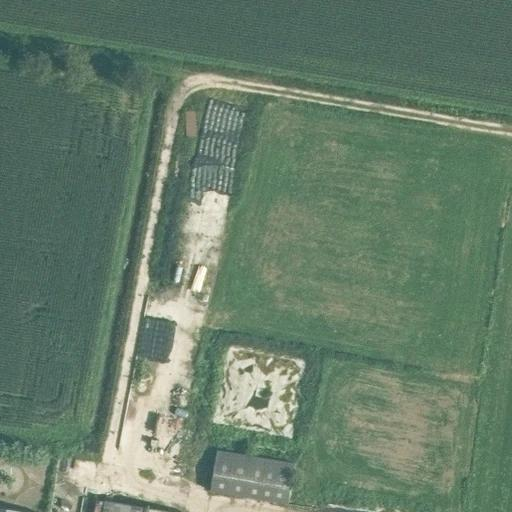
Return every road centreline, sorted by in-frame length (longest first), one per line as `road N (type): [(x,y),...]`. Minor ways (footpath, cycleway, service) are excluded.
road 1 (track): [(0,45),(511,129)]
road 2 (track): [(203,78),(179,104),(108,476)]
